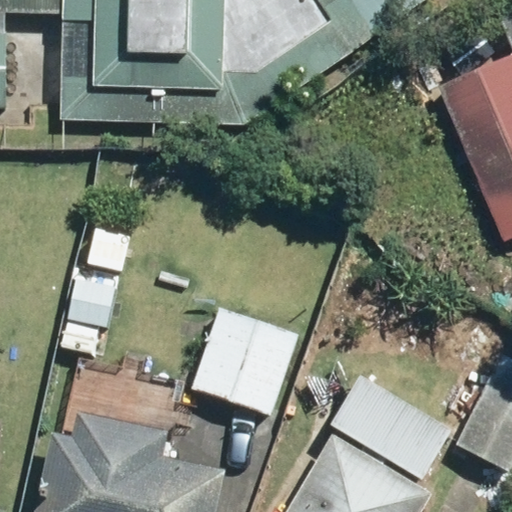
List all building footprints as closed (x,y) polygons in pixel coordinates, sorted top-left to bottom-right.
[(0,0),(0,20),(61,22),(95,23),(96,0),(0,0)] [(61,22),(59,120),(243,125),(367,33),(345,5),(341,0),(96,0),(95,23),(61,22)] [(511,63),(438,93),(504,250),(511,247),(511,63)] [(270,424),(296,343),(215,317),(189,398),(270,424)] [(511,475),(511,390),(494,381),(462,439),(452,456),(506,486),(511,475)] [(360,386),(328,436),(417,492),(449,442),(360,386)] [(50,442),(34,511),(213,511),(221,478),(197,473),(203,445),(172,439),(166,467),(159,465),(165,440),(75,421),(69,446),(50,442)] [(328,445),(288,511),(426,511),(430,505),(328,445)]
